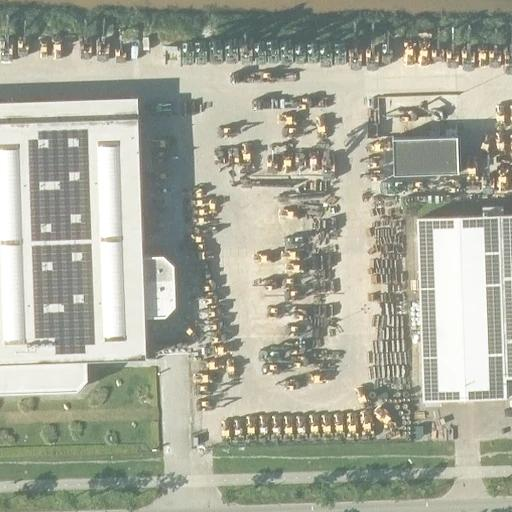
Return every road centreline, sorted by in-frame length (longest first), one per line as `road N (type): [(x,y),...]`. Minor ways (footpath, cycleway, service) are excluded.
road 1 (unknown): [(162,173),(172,414),(261,408),(260,346)]
road 2 (unknown): [(158,86),(467,83),(511,98)]
road 3 (unknown): [(162,173),(511,172)]
road 4 (unknown): [(0,86),(158,86)]
